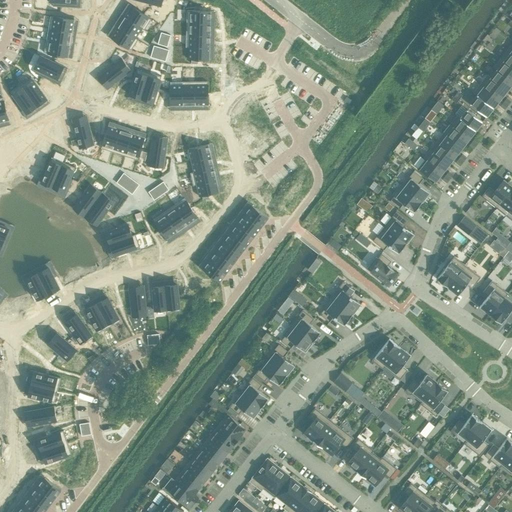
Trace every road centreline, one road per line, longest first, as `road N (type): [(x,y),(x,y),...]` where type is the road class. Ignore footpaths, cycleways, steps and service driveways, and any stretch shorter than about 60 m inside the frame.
road 1 (residential): [(70,511),(316,187),(313,164),(268,81),(302,20)]
road 2 (residential): [(511,353),(416,283),(438,220),(496,149)]
road 3 (residential): [(389,316),(335,353),(273,433)]
road 4 (residential): [(389,316),(511,418)]
road 5 (unclassified): [(302,20),(357,52),(407,0)]
road 6 (residential): [(273,433),(373,511)]
